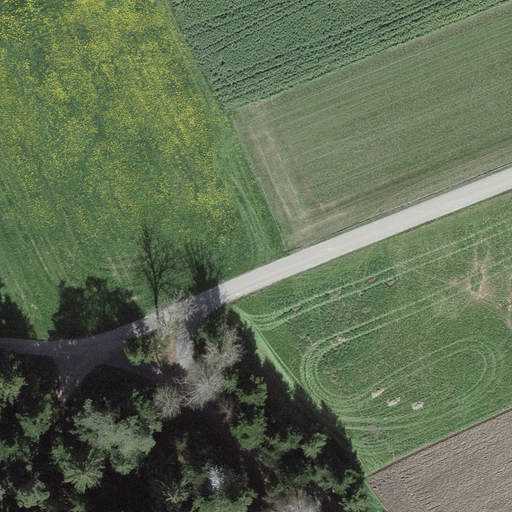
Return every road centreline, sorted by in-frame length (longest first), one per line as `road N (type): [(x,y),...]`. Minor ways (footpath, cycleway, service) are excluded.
road 1 (unclassified): [(511,179),(193,306)]
road 2 (unclassified): [(193,306),(188,387),(204,410),(345,511)]
road 3 (unclassified): [(193,306),(90,345),(0,344)]
road 4 (track): [(0,457),(54,405),(90,345)]
